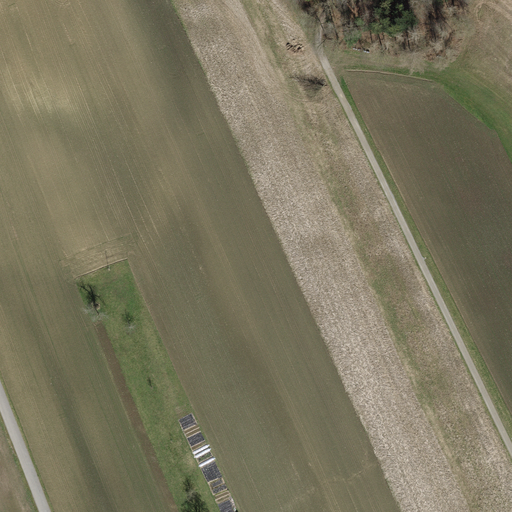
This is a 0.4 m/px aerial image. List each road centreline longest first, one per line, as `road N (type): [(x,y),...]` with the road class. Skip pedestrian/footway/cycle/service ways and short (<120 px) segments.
road 1 (track): [(334,0),(318,33),(330,72),(511,450)]
road 2 (residential): [(45,511),(0,394)]
